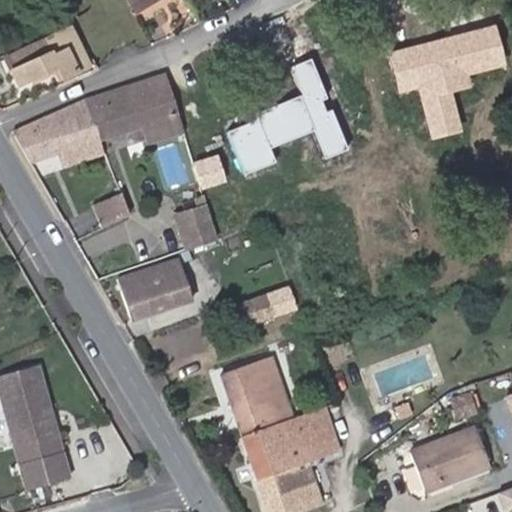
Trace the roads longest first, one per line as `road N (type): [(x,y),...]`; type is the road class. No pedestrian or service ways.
road 1 (tertiary): [(198,484),(0,130)]
road 2 (residential): [(261,0),(0,113)]
